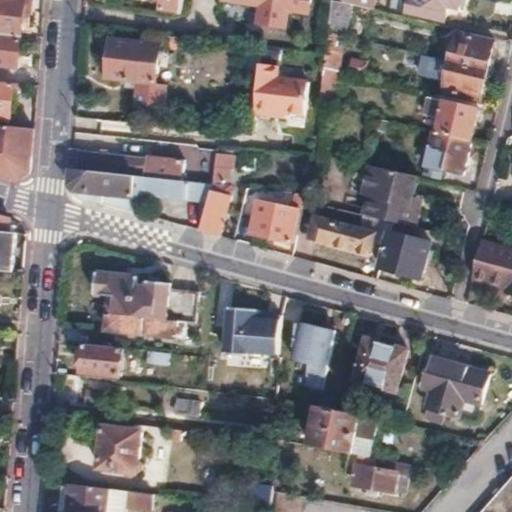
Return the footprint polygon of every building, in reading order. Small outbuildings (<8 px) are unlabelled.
[(0,0),(0,35),(21,38),(25,16),(29,17),(31,0),(0,0)] [(164,0),(162,11),(181,14),(183,0),(164,0)] [(225,0),(262,6),(259,24),(284,28),(287,11),(309,14),(311,0),(225,0)] [(352,0),(352,3),(374,8),(375,0),(352,0)] [(410,0),(407,13),(446,22),(450,7),(460,9),(461,0),(410,0)] [(330,1),(327,34),(343,37),(344,38),(351,6),(330,1)] [(326,56),(324,68),(339,72),(343,37),(327,34),(326,56)] [(0,63),(18,65),(21,38),(0,35),(0,63)] [(458,35),(451,62),(488,71),(495,44),(458,35)] [(171,37),(170,48),(186,49),(187,39),(171,37)] [(112,41),(108,77),(158,82),(161,45),(112,41)] [(250,46),(246,75),(260,76),(261,66),(263,48),(250,46)] [(451,62),(444,92),(481,100),(488,71),(451,62)] [(260,76),(255,115),(272,117),(273,111),(285,113),(305,115),(310,84),(278,79),(279,68),(261,66),(260,76)] [(324,68),(320,104),(331,106),(339,72),(324,68)] [(0,118),(13,119),(17,84),(0,81),(0,118)] [(428,98),(424,115),(441,119),(437,132),(471,140),(479,109),(428,98)] [(103,104),(101,120),(139,124),(141,108),(103,104)] [(273,111),(272,117),(284,119),(285,113),(273,111)] [(0,176),(19,182),(31,173),(34,129),(0,125),(0,176)] [(435,131),(424,176),(441,180),(443,172),(463,176),(471,140),(437,132),(435,131)] [(73,148),(71,169),(182,182),(184,161),(149,156),(148,160),(81,152),(78,148),(73,148)] [(368,164),(359,196),(366,198),(361,215),(392,222),(396,223),(414,228),(419,209),(409,206),(416,176),(368,164)] [(209,201),(200,232),(220,237),(232,197),(224,194),(227,169),(216,167),(214,185),(209,201)] [(71,169),(70,183),(82,199),(132,213),(134,196),(139,197),(140,193),(209,201),(214,185),(182,182),(71,169)] [(259,201),(251,234),(292,244),(300,210),(301,210),(303,200),(304,195),(297,194),(294,208),(259,201)] [(0,217),(0,230),(9,232),(10,220),(0,217)] [(316,217),(310,240),(373,257),(379,234),(316,217)] [(389,232),(380,267),(421,278),(431,243),(413,238),(416,228),(414,228),(396,223),(393,233),(389,232)] [(0,270),(13,271),(16,232),(9,232),(0,230),(0,270)] [(511,248),(482,242),(473,279),(506,287),(511,288),(511,248)] [(99,273),(96,295),(112,297),(110,314),(198,323),(201,294),(172,292),(173,285),(151,283),(150,288),(129,286),(130,276),(99,273)] [(208,303),(206,324),(247,328),(249,307),(208,303)] [(109,314),(107,330),(176,337),(176,335),(185,336),(185,333),(205,335),(206,324),(198,323),(110,314),(109,314)] [(304,326),(298,325),(295,362),(311,366),(310,387),(325,390),(338,332),(304,325),(304,326)] [(367,340),(356,380),(398,392),(409,351),(367,340)] [(87,344),(83,371),(121,376),(125,348),(87,344)] [(434,359),(425,389),(434,391),(429,408),(462,417),(467,400),(484,405),(493,375),(434,359)] [(88,389),(86,402),(99,403),(100,391),(88,389)] [(320,408),(312,446),(354,454),(358,435),(377,439),(382,420),(336,410),(321,407),(320,408)] [(105,421),(99,468),(138,474),(143,431),(123,429),(124,423),(105,421)] [(172,429),(171,440),(182,441),(183,430),(172,429)] [(358,435),(354,454),(358,455),(372,458),(377,439),(358,435)] [(358,455),(352,486),(391,494),(392,491),(403,493),(406,475),(379,470),(382,459),(372,458),(358,455)] [(511,480),(483,511),(500,511),(511,499),(511,480)] [(249,482),(245,505),(269,508),(271,491),(272,486),(249,482)] [(71,484),(68,511),(69,511),(106,511),(107,499),(145,504),(146,493),(71,484)] [(511,511),(511,499),(500,511),(511,511)]
